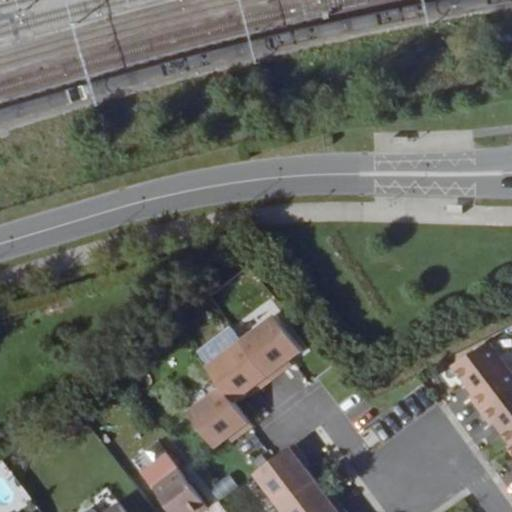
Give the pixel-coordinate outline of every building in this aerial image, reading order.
[(274,315),(208,364),(237,402),(303,353),(274,315)] [(511,445),(511,373),(491,346),(456,372),(511,445)] [(220,450),(252,425),(221,386),(189,412),(220,450)] [(281,511),(342,511),(293,447),(255,476),(281,511)] [(206,511),(210,510),(181,472),(157,490),(173,511),(206,511)] [(217,499),(236,486),(228,475),(209,487),(217,499)]
